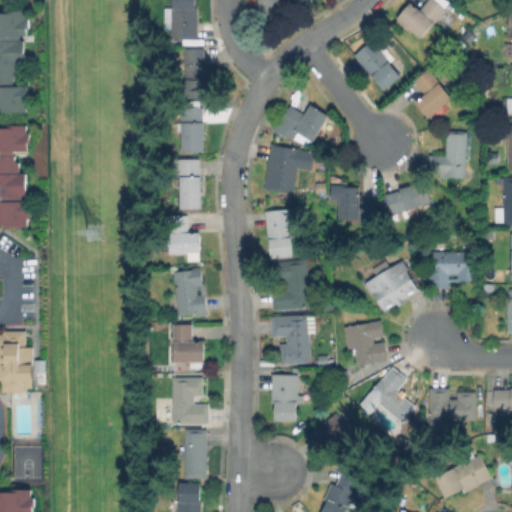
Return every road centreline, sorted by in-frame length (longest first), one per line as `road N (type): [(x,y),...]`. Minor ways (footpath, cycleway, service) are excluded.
road 1 (residential): [(364,0),(264,77),(234,140),(241,404),(232,511)]
road 2 (residential): [(305,42),(383,148)]
